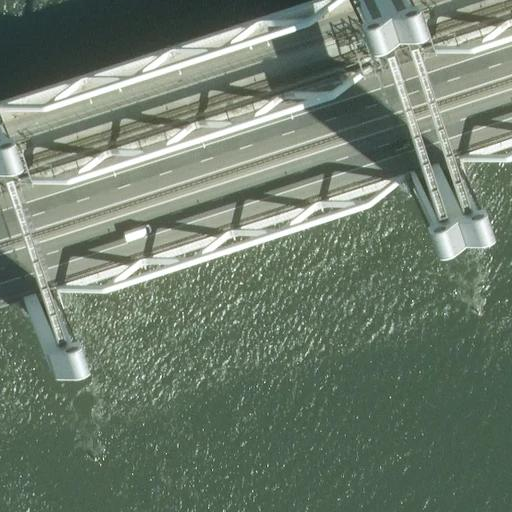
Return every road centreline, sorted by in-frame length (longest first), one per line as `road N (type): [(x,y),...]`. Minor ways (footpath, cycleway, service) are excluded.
road 1 (motorway): [(511,36),(0,203)]
road 2 (motorway): [(0,250),(511,84)]
road 3 (motorway): [(511,317),(358,371),(0,472)]
road 4 (motorway): [(78,511),(511,378)]
